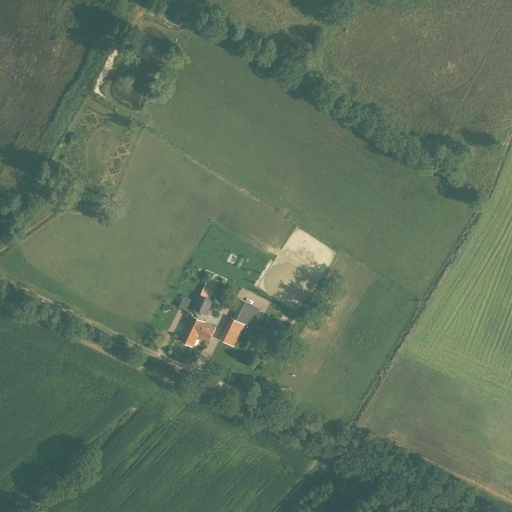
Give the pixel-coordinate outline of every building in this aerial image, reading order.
[(191,308),(206,314),(213,299),(197,293),(191,308)] [(186,309),(190,299),(183,295),(178,306),(186,309)] [(219,338),(234,346),(250,313),(252,314),(256,305),(243,299),(233,318),(230,316),(219,338)] [(179,339),(193,346),(199,335),(209,340),(215,327),(191,315),(179,339)] [(272,344),(275,345),(279,339),(282,333),(272,327),(271,330),(265,326),(258,337),(271,345),(272,344)] [(270,349),(255,339),(250,347),(265,357),(270,349)]
